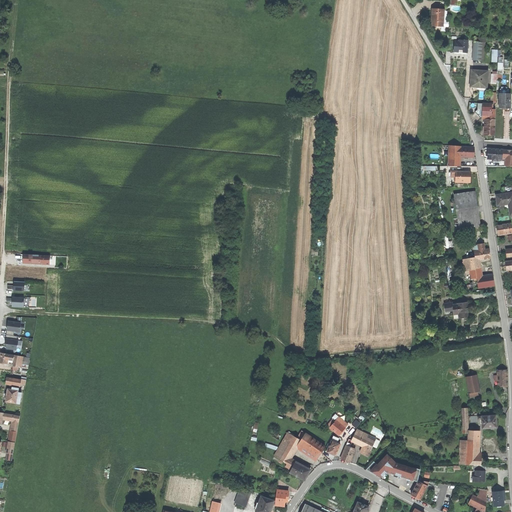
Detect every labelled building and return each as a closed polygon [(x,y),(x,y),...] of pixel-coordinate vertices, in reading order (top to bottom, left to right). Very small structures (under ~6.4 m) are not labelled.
[(439,25),(443,25),(444,9),(432,8),(432,24),(439,25)] [(458,48),(463,48),(463,37),(459,36),(459,38),(455,37),(454,48),(458,49),(458,48)] [(474,41),(474,51),(481,51),(482,42),(474,41)] [(492,49),(492,62),(498,62),(498,56),(501,56),(501,49),(492,49)] [(471,77),(470,85),(477,86),(477,84),(487,85),(488,70),(472,69),(471,77)] [(498,73),(498,71),(492,71),(491,83),(497,83),(497,78),(503,78),(503,74),(498,73)] [(505,107),(510,107),(510,93),(508,93),(500,93),(500,107),(505,107)] [(487,116),(488,116),(488,108),(493,109),(493,103),(478,102),(478,109),(477,108),(482,116),(483,114),(485,114),(487,116)] [(490,134),(495,134),(495,122),(486,121),(485,121),(484,134),(490,134)] [(459,166),(459,157),(458,157),(459,147),(459,146),(451,145),(449,166),(459,166)] [(459,157),(474,157),(474,153),(474,148),(459,147),(458,157),(459,157)] [(502,150),(488,149),(488,153),(488,158),(492,159),(498,159),(502,159),(502,156),(502,150)] [(469,171),(456,171),(456,176),(456,182),(469,182),(469,177),(469,171)] [(454,194),(455,199),(476,196),(475,191),(454,194)] [(499,205),(508,204),(511,203),(511,192),(496,195),(497,200),(499,200),(499,202),(499,205)] [(476,196),(455,199),(459,226),(476,224),(480,223),(476,196)] [(511,227),(511,223),(496,225),(497,229),(498,234),(511,232),(511,227)] [(474,251),(475,257),(476,260),(479,260),(490,258),(490,254),(489,249),(485,250),(479,251),(474,251)] [(50,256),(23,254),(23,263),(49,265),(50,256)] [(465,271),(471,270),(476,269),(480,268),(479,260),(476,260),(475,257),(463,259),(465,271)] [(479,288),(495,285),(493,275),(481,277),(477,277),(477,278),(479,288)] [(13,289),(13,291),(24,292),(25,282),(14,281),(14,286),(13,289)] [(24,298),(12,297),(12,298),(12,302),(12,307),(23,307),(24,298)] [(468,303),(453,305),(454,315),(459,314),(459,318),(464,318),(469,317),(468,303)] [(6,331),(7,331),(13,332),(19,332),(20,323),(8,321),(6,331)] [(17,340),(5,338),(5,346),(6,346),(6,349),(16,350),(16,347),(18,345),(18,340),(17,340)] [(0,362),(3,363),(7,364),(8,359),(9,354),(1,352),(0,355),(0,362)] [(476,363),(478,375),(494,371),(493,367),(491,359),(476,363)] [(507,370),(497,370),(497,371),(498,386),(508,386),(508,377),(507,370)] [(474,375),(467,377),(471,393),(477,392),(474,375)] [(6,383),(20,386),(21,382),(21,380),(7,377),(6,383)] [(7,395),(21,398),(21,393),(18,392),(18,388),(12,387),(12,389),(8,389),(7,392),(7,395)] [(12,420),(12,423),(18,425),(20,415),(13,414),(12,420)] [(482,419),(482,427),(497,427),(496,421),(496,415),(482,416),(482,419)] [(339,417),(336,420),(345,428),(348,424),(339,417)] [(357,418),(352,423),(356,427),(361,422),(357,418)] [(327,425),(339,435),(340,433),(341,434),(342,432),(343,431),(345,428),(336,420),(333,423),(330,421),(327,425)] [(8,441),(10,441),(15,442),(18,425),(12,423),(8,441)] [(275,456),(288,464),(290,459),(298,446),(316,458),(323,447),(297,427),(292,434),(288,433),(275,456)] [(363,446),(371,449),(373,445),(374,442),(376,438),(362,431),(360,434),(355,432),(351,440),(363,446)] [(331,453),(336,455),(340,444),(337,443),(339,438),(334,436),(328,451),(331,453)] [(467,463),(478,464),(478,458),(478,452),(479,437),(468,436),(468,439),(467,463)] [(460,463),(467,463),(468,439),(461,439),(460,454),(460,458),(460,463)] [(345,460),(350,462),(355,448),(349,446),(346,445),(341,459),(345,460)] [(368,456),(371,449),(363,446),(360,452),(364,454),(368,456)] [(373,462),(376,464),(385,455),(382,452),(373,462)] [(391,454),(375,475),(388,482),(396,472),(402,475),(406,461),(395,457),(391,454)] [(296,461),(290,459),(288,464),(286,467),(291,470),(296,461)] [(310,470),(296,461),(291,470),(290,472),(304,481),(308,475),(310,470)] [(425,467),(406,461),(402,475),(420,480),(422,476),(425,467)] [(486,465),(474,465),(474,470),(475,470),(475,476),(475,481),(485,481),(485,477),(483,477),(483,474),(483,470),(486,470),(486,465)] [(423,476),(422,476),(420,480),(420,481),(427,485),(428,484),(428,481),(422,480),(423,476)] [(428,485),(427,485),(420,481),(419,481),(411,495),(415,497),(420,500),(428,485)] [(235,502),(246,506),(251,492),(240,488),(235,502)] [(288,491),(277,490),(276,496),(276,504),(285,505),(285,502),(285,499),(287,499),(288,491)] [(494,506),(504,505),(504,498),(503,491),(496,491),(496,493),(493,493),(494,506)] [(479,492),(477,497),(486,501),(486,495),(479,492)] [(469,502),(478,506),(485,510),(486,501),(477,497),(473,494),(469,502)] [(270,511),(274,501),(261,496),(256,511),(257,511),(270,511)] [(366,511),(369,507),(363,505),(358,502),(353,511),(366,511)] [(323,511),(305,503),(301,511),(323,511)]
